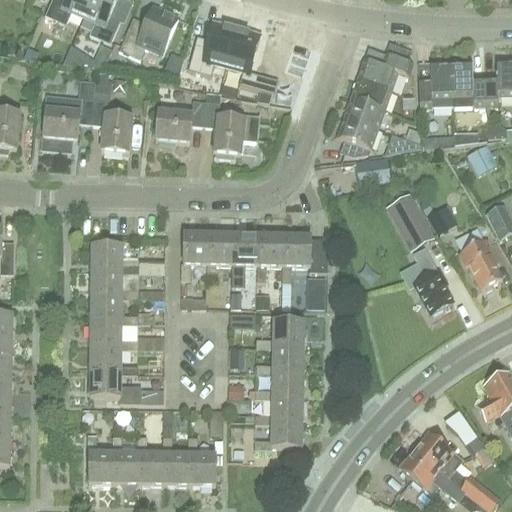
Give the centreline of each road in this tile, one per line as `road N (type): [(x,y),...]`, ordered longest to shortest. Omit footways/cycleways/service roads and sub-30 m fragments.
road 1 (residential): [(0,192),(241,199),(272,192),(295,162),(346,15)]
road 2 (secondary): [(319,511),(394,412),(454,364),(511,332)]
road 3 (residential): [(511,24),(346,15)]
